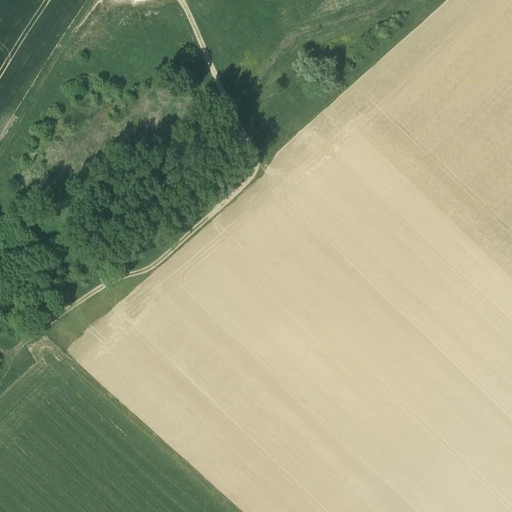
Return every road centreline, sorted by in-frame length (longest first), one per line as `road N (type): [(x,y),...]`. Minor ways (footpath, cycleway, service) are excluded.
road 1 (track): [(5,352),(94,289),(153,267),(259,174),(262,162)]
road 2 (track): [(262,162),(224,102),(179,0)]
road 3 (track): [(0,152),(97,0)]
